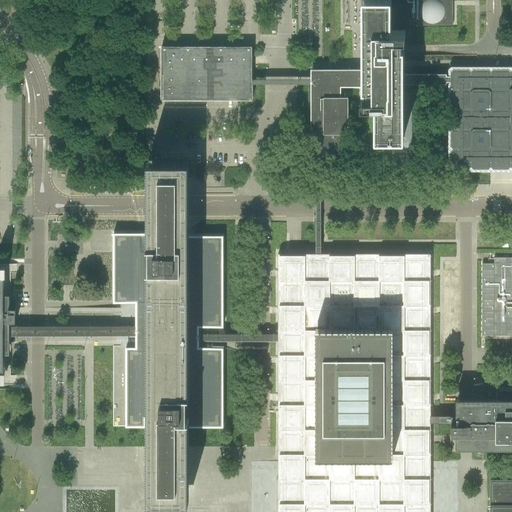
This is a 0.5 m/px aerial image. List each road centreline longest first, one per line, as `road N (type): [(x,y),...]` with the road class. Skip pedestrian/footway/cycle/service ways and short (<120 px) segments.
road 1 (unclassified): [(125,207),(64,201),(49,191),(44,87),(26,49),(0,24)]
road 2 (unclassified): [(259,206),(466,206)]
road 3 (unclassified): [(283,0),(281,74),(260,157)]
road 4 (unclassified): [(466,206),(466,355)]
road 5 (unclassified): [(36,163),(36,196),(48,209),(125,207)]
road 6 (unclassified): [(139,207),(259,206)]
